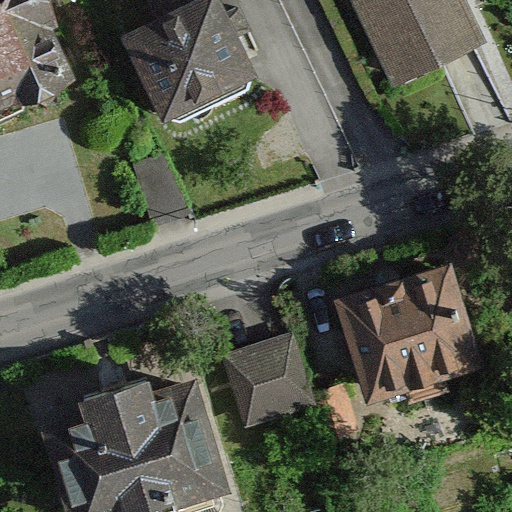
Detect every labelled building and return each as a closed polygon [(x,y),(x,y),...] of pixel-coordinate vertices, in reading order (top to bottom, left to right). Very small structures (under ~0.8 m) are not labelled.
[(0,0),(0,109),(79,76),(46,0),(0,0)] [(198,0),(130,29),(168,119),(258,80),(224,0),(198,0)] [(357,0),(392,74),(480,33),(464,0),(357,0)] [(343,285),(375,392),(471,364),(439,256),(343,285)] [(233,342),(252,414),(328,395),(309,322),(233,342)] [(75,511),(163,511),(228,492),(189,368),(45,412),(75,511)]
